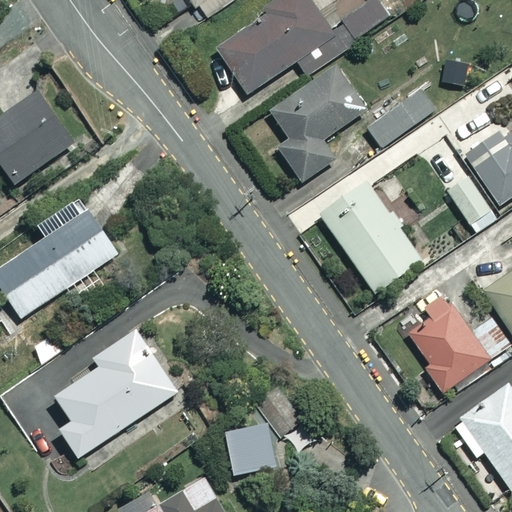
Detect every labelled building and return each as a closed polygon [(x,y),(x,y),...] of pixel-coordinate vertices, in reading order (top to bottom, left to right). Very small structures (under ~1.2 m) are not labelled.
[(190,0),(204,19),(231,0),(190,0)] [(360,0),(325,23),(309,0),(275,0),(261,10),(265,16),(217,48),(247,93),(296,61),(306,75),(391,19),(378,0),(360,0)] [(367,108),(338,65),(270,110),(290,140),(278,147),(301,182),(336,158),(322,138),(367,108)] [(437,108),(422,87),(366,126),(381,147),(437,108)] [(73,142),(37,91),(0,116),(0,161),(15,183),(73,142)] [(511,195),(511,132),(506,136),(509,140),(474,165),(500,204),(511,195)] [(421,260),(370,187),(324,220),(374,292),(421,260)] [(79,213),(72,202),(38,225),(46,237),(0,268),(0,286),(21,318),(67,288),(78,305),(104,288),(92,270),(118,253),(88,208),(79,213)] [(511,268),(482,288),(511,333),(511,268)] [(440,289),(421,302),(431,317),(409,333),(429,363),(425,366),(442,392),(489,360),(440,289)] [(176,392),(135,331),(96,357),(101,365),(55,395),(71,419),(58,428),(78,457),(176,392)] [(65,351),(55,333),(32,346),(42,363),(65,351)] [(511,387),(509,383),(452,421),(476,456),(484,451),(511,492),(511,387)] [(316,437),(276,386),(256,402),(296,452),(316,437)] [(224,511),(204,476),(154,504),(150,495),(119,511),(224,511)]
